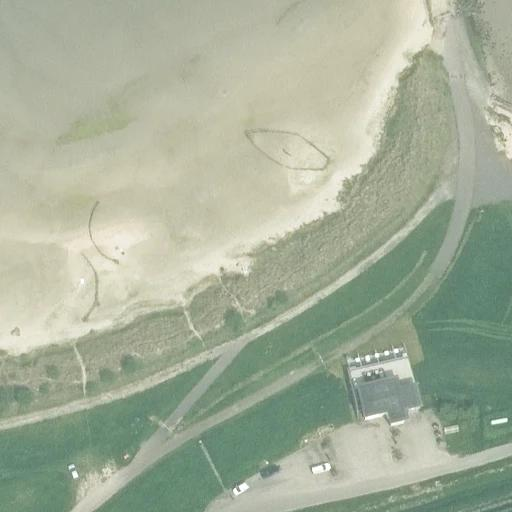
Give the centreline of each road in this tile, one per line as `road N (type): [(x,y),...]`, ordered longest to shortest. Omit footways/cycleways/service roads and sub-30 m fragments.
road 1 (unclassified): [(82,511),(162,449),(380,327),(432,277),(458,222),(467,178),(441,17)]
road 2 (unclassified): [(239,511),(511,448)]
